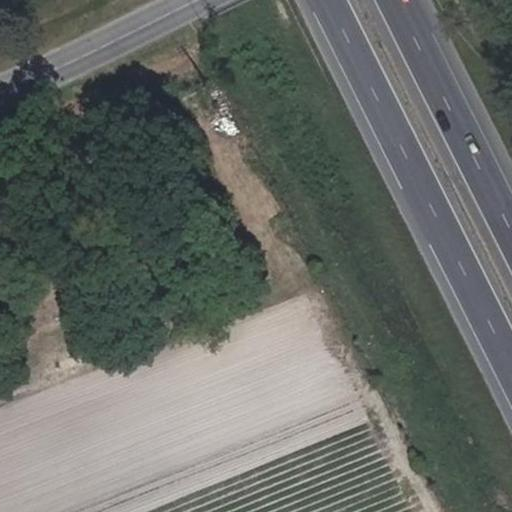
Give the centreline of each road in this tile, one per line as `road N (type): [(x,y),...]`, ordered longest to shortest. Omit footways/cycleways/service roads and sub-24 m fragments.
road 1 (motorway): [(329,0),(511,364)]
road 2 (motorway): [(511,220),(401,0)]
road 3 (tertiary): [(187,0),(0,87)]
